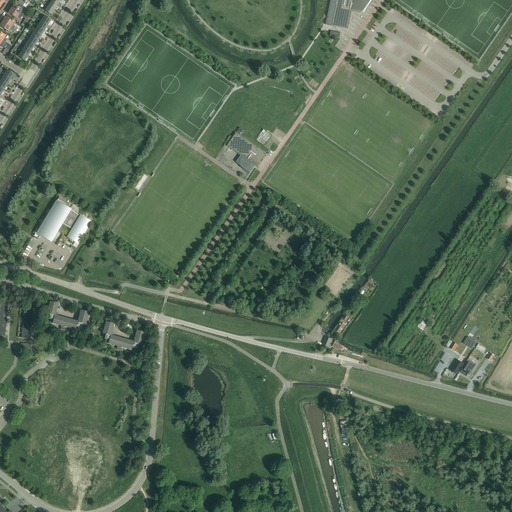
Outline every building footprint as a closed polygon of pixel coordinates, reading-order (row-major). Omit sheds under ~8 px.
[(330,0),(326,25),(332,26),(348,30),(352,11),(360,12),(363,13),(372,0),(369,0),(330,0)] [(58,5),(52,1),(49,6),(55,10),(58,5)] [(24,14),(21,12),(22,10),(14,5),(11,9),(22,16),(28,20),(30,17),(27,16),(26,16),(24,15),(24,14)] [(55,10),(49,6),(45,11),(51,15),(55,10)] [(22,16),(11,9),(8,13),(17,19),(18,17),(21,19),(22,16)] [(48,25),(51,20),(45,16),(42,22),(48,25)] [(16,27),(13,25),(14,23),(6,18),(3,22),(20,33),(21,31),(18,29),(15,27),(16,27)] [(20,33),(3,22),(0,26),(9,32),(10,30),(15,33),(17,34),(18,32),(20,34),(20,33)] [(48,25),(42,22),(38,27),(44,31),(48,25)] [(44,31),(38,27),(35,32),(41,36),(44,31)] [(4,39),(6,36),(0,32),(0,38),(12,46),(9,44),(10,42),(4,39)] [(41,36),(35,32),(32,37),(38,41),(41,36)] [(38,41),(32,37),(29,42),(35,46),(38,41)] [(12,46),(0,38),(0,44),(0,45),(1,46),(4,48),(5,48),(9,50),(12,46)] [(35,46),(29,42),(25,47),(31,51),(35,46)] [(31,51),(25,47),(22,52),(28,56),(31,51)] [(28,56),(22,52),(19,57),(25,61),(28,56)] [(14,75),(8,71),(5,76),(10,80),(14,75)] [(10,80),(5,76),(1,81),(7,85),(10,80)] [(257,167),(266,154),(236,133),(227,146),(240,156),(236,162),(249,174),(255,166),(257,167)] [(38,233),(51,241),(55,234),(54,234),(61,223),(65,226),(67,224),(73,228),(71,233),(80,238),(90,222),(81,216),(80,218),(66,210),(70,204),(59,197),(38,233)] [(46,303),(49,305),(47,313),(50,314),(49,319),(53,320),(55,313),(56,313),(58,304),(47,301),(46,303)] [(86,325),(88,316),(93,316),(93,314),(81,310),(78,319),(79,319),(77,327),(81,328),(83,324),(86,325)] [(58,314),(56,313),(55,313),(53,320),(52,323),(61,326),(64,327),(66,319),(58,316),(58,314)] [(335,330),(340,333),(349,319),(348,318),(349,317),(346,314),(335,330)] [(79,319),(78,319),(76,319),(75,321),(66,319),(64,327),(67,328),(76,330),(77,327),(79,319)] [(425,328),(427,324),(428,324),(430,322),(425,319),(424,320),(423,320),(420,325),(425,328)] [(102,323),(105,325),(103,334),(106,334),(105,339),(109,341),(111,333),(112,333),(114,324),(103,321),(102,323)] [(423,331),(418,327),(415,332),(419,335),(420,334),(421,334),(423,331)] [(148,334),(145,333),(137,331),(134,340),(135,340),(132,347),(137,349),(139,344),(142,345),(144,336),(148,336),(148,334)] [(114,334),(112,333),(111,333),(109,341),(108,344),(117,346),(120,347),(122,339),(114,336),(114,334)] [(332,340),(326,338),(324,345),(329,347),(332,340)] [(467,338),(465,342),(473,348),(476,343),(467,338)] [(135,340),(134,340),(132,339),(131,341),(122,339),(120,347),(123,348),(132,350),(132,347),(135,340)] [(337,341),(333,347),(339,350),(342,351),(343,348),(344,347),(340,344),(338,342),(338,341),(337,341)] [(458,345),(453,342),(449,348),(454,351),(458,345)] [(463,365),(456,360),(450,370),(452,371),(452,373),(454,374),(455,373),(457,374),(459,371),(462,366),(463,365)] [(464,365),(460,371),(460,372),(462,373),(461,373),(466,376),(468,373),(470,374),(476,365),(468,360),(464,365)]
